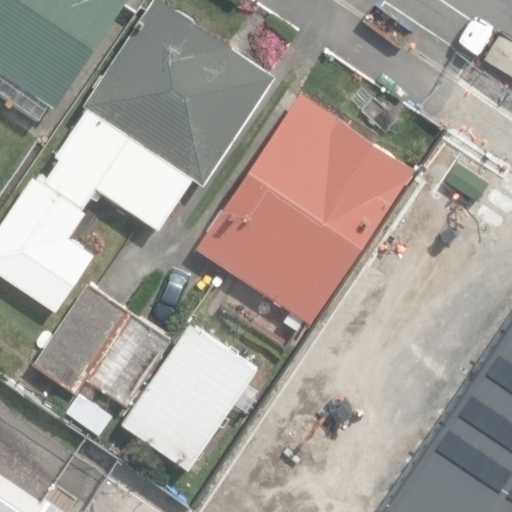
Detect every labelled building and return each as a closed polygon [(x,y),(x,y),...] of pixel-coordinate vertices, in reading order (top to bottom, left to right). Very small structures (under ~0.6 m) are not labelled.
[(0,0),(0,75),(4,69),(59,103),(131,0),(0,0)] [(98,250),(77,235),(95,209),(90,205),(101,189),(165,228),(198,178),(208,185),(279,73),(168,0),(158,0),(86,103),(91,108),(60,153),(64,156),(51,174),(45,169),(42,176),(37,173),(0,227),(0,269),(60,310),(98,250)] [(200,247),(313,321),(421,166),(305,89),(200,247)] [(511,273),(434,219),(318,385),(331,394),(322,407),(379,446),(368,461),(395,480),(511,311),(511,273)] [(90,378),(130,403),(175,335),(93,282),(39,362),(81,392),(90,378)] [(164,364),(125,420),(193,468),(261,364),(195,320),(164,364)] [(511,511),(511,331),(448,428),(501,463),(468,511),(511,511)] [(262,511),(298,462),(261,435),(214,500),(230,511),(262,511)] [(0,511),(97,511),(99,509),(58,482),(43,503),(0,474),(0,511)] [(347,511),(356,501),(329,481),(305,511),(347,511)]
